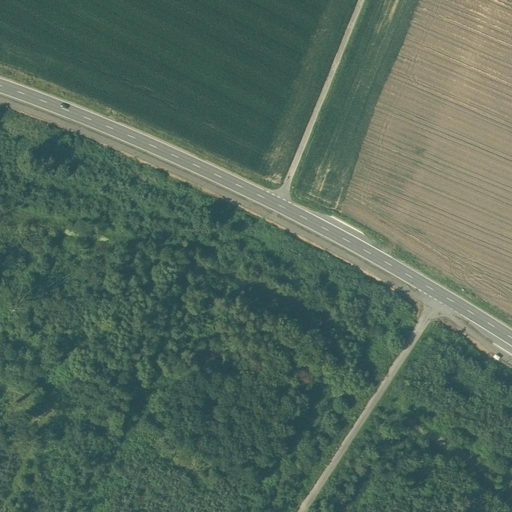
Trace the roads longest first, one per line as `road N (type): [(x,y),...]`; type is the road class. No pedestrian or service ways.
road 1 (primary): [(0,85),(278,205)]
road 2 (unknown): [(383,261),(511,2)]
road 3 (unclassified): [(443,296),(298,511)]
road 4 (residential): [(278,205),(360,0)]
road 5 (primary): [(278,205),(443,296)]
